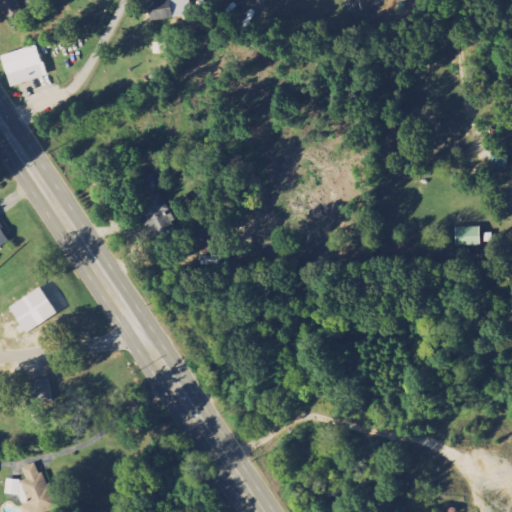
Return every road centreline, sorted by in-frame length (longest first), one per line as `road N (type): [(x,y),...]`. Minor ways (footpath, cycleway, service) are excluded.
road 1 (trunk): [(260,511),(0,118)]
road 2 (residential): [(3,123),(70,89),(126,0)]
road 3 (residential): [(444,0),(463,54),(480,162)]
road 4 (residential): [(0,355),(145,336)]
